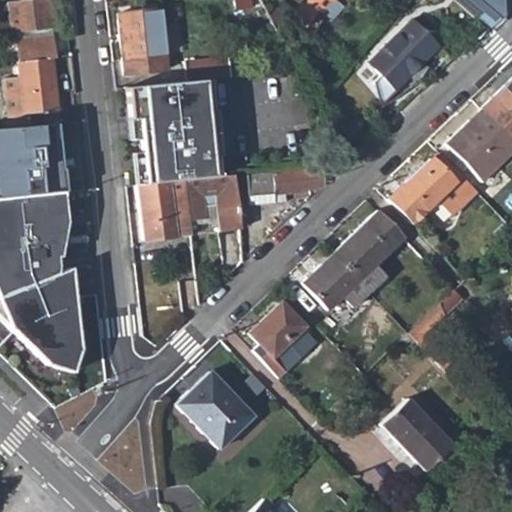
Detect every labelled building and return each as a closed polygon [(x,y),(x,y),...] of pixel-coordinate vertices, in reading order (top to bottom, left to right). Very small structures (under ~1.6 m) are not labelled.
[(49,12),(42,13),(40,0),(21,0),(4,2),(6,16),(8,33),(51,27),(49,12)] [(280,0),(267,16),(274,29),(292,8),(281,0),(280,0)] [(306,0),(305,1),(303,0),(302,0),(289,15),(304,27),(318,12),(330,22),(343,7),(334,1),(334,0),(306,0)] [(164,71),(157,8),(115,13),(122,75),(164,71)] [(0,18),(0,33),(8,33),(6,18),(0,18)] [(366,62),(379,75),(372,82),(377,105),(393,89),(435,47),(408,20),(366,62)] [(53,57),(51,35),(14,39),(17,62),(51,58),(53,57)] [(182,61),(183,82),(210,79),(230,77),(227,55),(182,61)] [(58,123),(51,58),(17,62),(14,62),(19,112),(20,114),(28,113),(29,125),(58,123)] [(511,143),(511,77),(479,109),(511,143)] [(210,79),(183,82),(154,84),(155,94),(124,97),(128,139),(168,135),(172,129),(178,129),(176,110),(195,108),(194,106),(213,104),(210,79)] [(479,182),(511,150),(511,143),(479,109),(443,144),(479,182)] [(15,112),(17,127),(29,125),(28,113),(20,114),(19,112),(15,112)] [(67,128),(11,133),(11,127),(0,128),(0,146),(28,144),(32,176),(43,175),(43,177),(46,177),(47,189),(73,186),(67,128)] [(262,172),(259,146),(131,158),(134,185),(181,181),(233,175),(262,172)] [(459,176),(452,182),(428,158),(384,200),(408,224),(436,197),(450,212),(472,190),(459,176)] [(321,169),(244,177),(246,189),(248,204),(285,201),(284,194),(312,191),(322,185),(322,179),(329,178),(328,171),(321,171),(321,169)] [(202,208),(212,207),(216,233),(239,230),(237,207),(235,190),(233,178),(233,175),(181,181),(185,211),(186,221),(204,220),(202,208)] [(233,178),(235,190),(246,189),(244,177),(233,178)] [(181,181),(134,185),(140,242),(172,238),(169,212),(185,211),(181,181)] [(57,250),(62,222),(59,192),(0,197),(0,288),(55,266),(54,250),(57,250)] [(202,208),(204,220),(216,233),(212,207),(202,208)] [(384,254),(400,238),(374,211),(329,254),(366,293),(382,276),(378,272),(390,260),(384,254)] [(350,308),(366,293),(329,254),(298,284),(325,311),(339,298),(350,308)] [(25,351),(74,327),(53,282),(3,305),(25,351)] [(268,359),(302,327),(278,302),(244,334),(263,354),(268,359)] [(391,347),(396,353),(410,339),(405,333),(391,347)] [(244,340),(260,356),(263,354),(247,337),(244,340)] [(215,449),(249,416),(207,372),(173,405),(215,449)] [(346,391),(350,396),(367,380),(362,375),(346,391)] [(426,469),(448,446),(403,399),(377,425),(414,465),(419,461),(426,469)] [(414,465),(422,472),(426,469),(419,461),(414,465)] [(337,500),(344,507),(356,495),(349,488),(337,500)] [(275,511),(262,498),(247,511),(275,511)] [(418,511),(405,498),(390,511),(418,511)]
